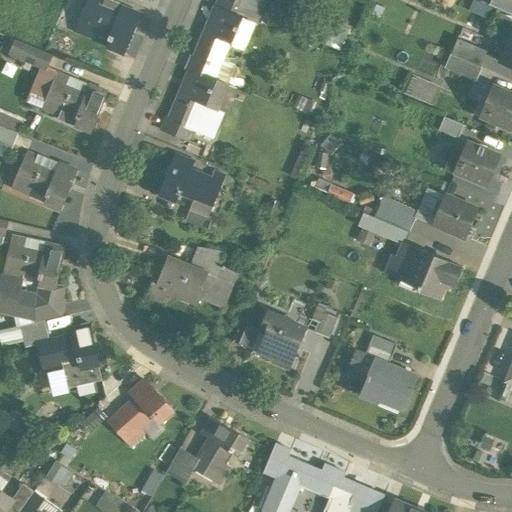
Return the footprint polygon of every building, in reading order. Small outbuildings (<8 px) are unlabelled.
[(99,0),(87,0),(75,30),(93,38),(96,32),(109,38),(108,40),(110,40),(108,46),(123,53),(137,20),(119,12),(118,15),(97,6),(99,0)] [(230,0),(216,0),(214,5),(241,16),(245,6),(230,0)] [(479,0),(475,0),(470,8),(486,18),(492,8),(479,0)] [(511,0),(491,0),(489,5),(511,15),(511,0)] [(241,16),(214,5),(213,7),(218,9),(208,32),(204,30),(203,32),(205,33),(195,57),(217,66),(227,42),(243,49),(244,47),(241,46),(251,23),(254,24),(254,22),(241,16)] [(511,34),(500,62),(511,66),(511,34)] [(52,56),(15,40),(9,54),(46,70),(52,56)] [(458,42),(452,54),(481,67),(487,56),(458,42)] [(447,69),(475,81),(481,67),(452,54),(447,69)] [(195,57),(191,55),(186,67),(212,78),(217,66),(195,57)] [(184,93),(178,91),(178,93),(180,94),(169,118),(192,128),(202,103),(218,110),(219,108),(216,107),(225,85),(228,86),(229,85),(212,78),(186,67),(185,69),(193,72),(184,93)] [(86,93),(66,85),(70,77),(57,72),(42,108),(61,115),(63,110),(76,115),(76,117),(78,118),(75,124),(91,130),(105,97),(87,90),(86,93)] [(405,94),(433,107),(441,89),(412,76),(405,94)] [(511,92),(492,84),(479,116),(510,129),(511,124),(511,92)] [(0,121),(20,128),(24,117),(0,108),(0,121)] [(169,118),(165,116),(160,128),(187,139),(192,128),(169,118)] [(464,125),(446,117),(440,131),(458,139),(464,125)] [(18,133),(0,125),(0,143),(12,149),(18,133)] [(468,141),(461,156),(453,152),(446,168),(453,171),(453,172),(486,186),(500,154),(468,141)] [(37,156),(26,152),(12,186),(31,194),(33,189),(46,194),(45,196),(47,197),(45,202),(61,209),(74,176),(57,169),(55,172),(34,163),(37,156)] [(192,167),(174,160),(160,193),(176,199),(178,195),(180,196),(181,193),(194,198),(192,203),(210,211),(225,177),(214,172),(211,179),(191,171),(192,167)] [(444,194),(444,195),(433,191),(424,211),(435,215),(432,223),(464,237),(477,208),(444,194)] [(385,199),(376,218),(389,224),(390,221),(410,229),(418,212),(385,199)] [(410,229),(390,221),(389,224),(383,236),(403,245),(410,229)] [(45,248),(44,251),(22,246),(24,239),(11,236),(3,275),(23,279),(24,273),(38,276),(38,277),(40,278),(39,284),(55,287),(63,252),(45,248)] [(462,268),(415,247),(401,279),(418,286),(416,290),(439,299),(446,283),(454,287),(462,268)] [(199,249),(192,267),(215,277),(219,267),(224,253),(199,249)] [(192,267),(167,258),(156,286),(151,284),(146,294),(163,301),(167,290),(195,302),(207,275),(192,267)] [(207,275),(200,293),(226,303),(237,275),(219,267),(215,277),(207,275)] [(55,287),(39,284),(37,293),(21,290),(23,282),(0,278),(0,313),(13,317),(33,311),(33,310),(52,305),(55,287)] [(52,305),(33,310),(33,311),(36,322),(45,320),(60,317),(57,306),(52,305)] [(307,328),(268,312),(260,331),(267,333),(259,352),(273,358),(272,361),(290,369),(307,328)] [(325,313),(316,333),(328,338),(337,318),(325,313)] [(36,322),(21,326),(26,347),(38,344),(36,336),(48,334),(45,320),(36,322)] [(90,328),(71,333),(72,336),(49,341),(48,334),(36,336),(38,344),(45,373),(64,368),(63,363),(77,360),(77,362),(79,361),(81,367),(98,363),(90,328)] [(374,336),(371,342),(393,352),(396,345),(374,336)] [(371,342),(366,341),(360,354),(375,360),(376,358),(389,364),(393,352),(371,342)] [(389,364),(376,358),(375,360),(365,383),(367,384),(362,396),(378,403),(380,399),(403,409),(417,376),(389,364)] [(79,361),(77,362),(77,360),(63,363),(64,368),(45,373),(45,375),(63,370),(67,389),(102,381),(98,363),(81,367),(79,361)] [(147,384),(133,396),(136,399),(119,415),(114,410),(106,418),(130,444),(144,431),(141,427),(151,418),(152,420),(155,418),(158,422),(171,410),(147,384)] [(248,439),(217,421),(207,437),(211,439),(199,460),(192,456),(187,465),(219,483),(229,467),(224,464),(231,451),(233,453),(234,451),(239,454),(248,439)] [(291,451),(275,444),(264,472),(277,477),(280,471),(282,472),(289,457),(291,451)] [(192,456),(180,449),(166,473),(185,484),(194,469),(187,465),(192,456)] [(325,465),(323,472),(289,457),(282,472),(280,471),(277,477),(263,510),(267,511),(289,511),(301,485),(332,499),(333,499),(342,478),(344,474),(325,465)] [(361,511),(371,490),(342,478),(333,499),(332,499),(326,511),(361,511)] [(23,484),(12,500),(13,501),(4,511),(19,511),(33,491),(23,484)] [(371,490),(361,511),(377,511),(383,500),(384,496),(371,490)] [(0,491),(0,511),(4,511),(13,501),(12,500),(0,491)] [(377,511),(390,511),(394,505),(383,500),(377,511)] [(423,511),(396,500),(394,505),(390,511),(423,511)]
